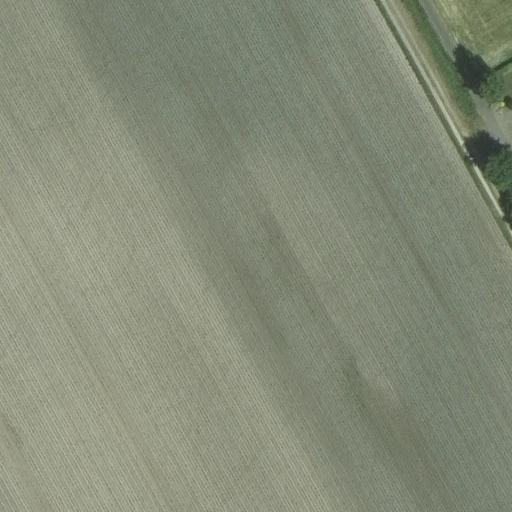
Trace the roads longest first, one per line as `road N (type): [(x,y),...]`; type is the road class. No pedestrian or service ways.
road 1 (track): [(390,0),(511,222)]
road 2 (residential): [(505,133),(486,117),(420,0)]
